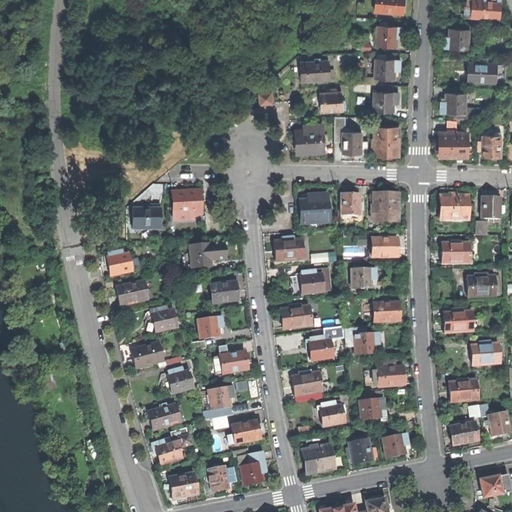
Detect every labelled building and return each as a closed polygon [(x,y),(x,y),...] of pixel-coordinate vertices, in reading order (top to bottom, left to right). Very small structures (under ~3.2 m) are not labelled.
[(375,0),(375,12),(403,14),(404,4),(403,0),(375,0)] [(500,0),(465,0),(465,8),(464,18),(471,18),(471,17),(499,18),(500,0)] [(448,38),(443,38),(443,43),(443,48),(468,49),(468,29),(471,30),(472,24),(451,23),(450,29),(449,29),(448,38)] [(376,45),(395,46),(396,36),(401,37),(402,31),(402,27),(377,25),(376,45)] [(400,60),(398,60),(398,53),(375,52),(375,59),(374,77),(374,78),(394,79),(395,69),(399,69),(399,65),(400,60)] [(483,63),(467,63),(467,71),(467,82),(495,82),(496,63),(489,63),(489,59),(483,59),(483,63)] [(301,81),(329,79),(327,61),(300,63),(301,73),(301,81)] [(374,84),(374,78),(374,77),(352,76),(352,83),(374,84)] [(319,103),(320,112),(341,111),(340,92),(319,93),(319,103)] [(374,92),(373,111),(393,112),(393,102),(398,103),(398,97),(398,92),(374,92)] [(258,94),(259,104),(271,103),(270,93),(258,94)] [(440,113),(464,114),(465,94),(445,94),(445,103),(440,103),(440,107),(440,113)] [(334,117),(334,142),(342,142),(341,154),(361,154),(361,149),(367,149),(368,141),(362,141),(362,133),(349,132),(349,128),(345,128),(345,117),(334,117)] [(297,153),(322,151),(322,142),(321,130),(321,124),(303,125),(304,130),(296,131),(296,142),(297,153)] [(385,154),(397,154),(397,129),(375,129),(375,137),(371,137),(371,144),(375,144),(375,154),(385,154)] [(466,156),(466,134),(456,134),(456,130),(450,130),(450,134),(440,134),(440,145),(440,156),(466,156)] [(490,157),(500,158),(501,136),(482,135),(481,157),(490,157)] [(172,193),(174,220),(191,218),(191,214),(198,213),(198,202),(197,191),(172,193)] [(340,215),(359,215),(359,193),(349,193),(340,193),(340,215)] [(440,207),(440,218),(466,218),(466,197),(458,197),(458,193),(451,193),(451,196),(440,196),(440,207)] [(302,222),(327,221),(326,194),(309,195),(309,200),(301,201),(302,211),(302,222)] [(374,220),(396,220),(396,195),(385,195),(374,195),(374,204),(371,204),(371,210),(374,210),(374,220)] [(480,218),(499,218),(499,197),(488,197),(480,197),(480,218)] [(159,209),(159,204),(151,204),(144,204),(144,209),(132,209),(132,229),(159,229),(159,209)] [(474,222),(474,235),(486,235),(486,222),(474,222)] [(388,239),(388,236),(378,236),(378,239),(371,239),(371,256),(395,256),(395,247),(395,239),(388,239)] [(303,259),(301,239),(293,240),(292,237),(281,237),(281,241),(273,242),(274,251),(275,262),(303,259)] [(468,243),(460,244),(459,240),(448,240),(448,244),(440,244),(441,253),(441,263),(468,263),(468,243)] [(191,267),(210,265),(210,260),(224,259),(223,244),(214,245),(189,247),(191,267)] [(357,257),(358,248),(345,247),(345,256),(357,257)] [(110,276),(131,271),(127,254),(122,255),(121,250),(108,253),(109,258),(107,259),(108,267),(110,276)] [(329,253),(311,255),(312,262),(329,261),(329,253)] [(351,289),(370,288),(370,279),(375,278),(375,273),(375,268),(350,269),(351,289)] [(300,285),(302,294),(323,291),(320,274),(316,275),(315,269),(301,271),(302,277),(299,277),(300,285)] [(431,278),(450,277),(450,269),(431,270),(431,278)] [(474,277),(466,278),(467,297),(495,296),(494,277),(487,277),(486,274),(474,274),(474,277)] [(152,301),(151,298),(147,299),(143,281),(115,287),(117,296),(119,305),(113,307),(114,310),(152,301)] [(212,302),(237,299),(236,290),(235,282),(227,284),(217,285),(209,286),(212,302)] [(373,321),(398,320),(397,312),(397,303),(388,304),(388,301),(379,301),(379,304),(372,304),(373,321)] [(153,322),(155,332),(176,327),(172,310),(167,311),(166,306),(153,310),(154,314),(151,315),(153,322)] [(282,319),(284,329),(311,325),(308,306),(281,310),(282,319)] [(446,312),(442,312),(443,322),(443,332),(471,331),(471,329),(478,328),(478,320),(470,320),(470,311),(462,311),(462,308),(446,309),(446,312)] [(118,311),(119,319),(132,316),(130,309),(118,311)] [(199,339),(218,336),(217,326),(223,326),(222,320),(221,316),(197,319),(199,339)] [(351,345),(352,351),(355,351),(355,355),(374,353),(373,344),(378,343),(378,338),(378,333),(364,334),(364,328),(343,329),(344,334),(344,339),(350,338),(350,345),(351,345)] [(336,335),(336,339),(344,339),(344,334),(343,329),(330,330),(331,335),(336,335)] [(310,351),(311,360),(331,357),(329,340),(324,341),(323,336),(310,338),(311,343),(308,343),(310,351)] [(190,351),(205,348),(204,341),(189,343),(190,351)] [(470,364),(498,363),(497,344),(490,344),(490,341),(473,342),(473,345),(469,345),(469,354),(470,364)] [(499,343),(500,352),(507,351),(506,342),(499,343)] [(135,368),(162,361),(157,343),(130,350),(133,359),(135,368)] [(68,344),(60,346),(63,357),(71,355),(68,344)] [(236,354),(236,351),(227,352),(227,355),(219,357),(212,358),(214,374),(222,373),(246,369),(245,360),(243,353),(236,354)] [(192,388),(187,371),(182,373),(181,368),(179,362),(159,368),(161,376),(164,375),(166,382),(169,381),(170,386),(172,393),(192,388)] [(401,367),(392,368),(392,365),(384,365),(385,369),(376,370),(376,372),(371,372),(372,386),(378,385),(378,386),(402,384),(401,375),(401,367)] [(51,368),(38,371),(41,384),(54,381),(51,368)] [(292,387),(294,397),(321,392),(321,390),(318,375),(318,372),(290,377),(292,387)] [(448,392),(449,402),(476,399),(475,380),(467,380),(451,382),(447,382),(448,392)] [(231,387),(208,391),(211,410),(204,411),(205,420),(211,418),(225,416),(227,416),(226,407),(229,407),(228,397),(233,396),(232,391),(231,387)] [(382,393),(358,395),(358,401),(383,398),(382,393)] [(383,398),(358,401),(360,420),(380,418),(380,421),(385,420),(383,398)] [(322,427),(343,423),(340,406),(335,407),(334,402),(321,404),(322,409),(319,410),(321,418),(322,427)] [(150,422),(152,430),(179,423),(174,405),(147,412),(150,422)] [(462,407),(463,419),(472,418),(472,420),(455,423),(456,427),(448,429),(450,436),(451,444),(483,438),(479,417),(478,405),(462,407)] [(487,416),(488,421),(484,422),(486,431),(490,431),(491,436),(501,434),(510,433),(506,412),(487,416)] [(211,418),(213,430),(227,427),(225,416),(211,418)] [(252,419),(233,422),(233,425),(231,426),(233,434),(226,435),(228,444),(234,442),(258,438),(257,429),(255,421),(253,421),(252,419)] [(299,435),(312,432),(311,426),(298,429),(299,435)] [(169,438),(156,442),(150,444),(152,449),(154,455),(158,454),(160,464),(181,458),(176,442),(179,441),(180,447),(191,444),(188,434),(186,427),(170,432),(172,437),(169,438)] [(405,434),(382,438),(385,457),(394,455),(404,454),(403,451),(408,450),(405,434)] [(348,443),(352,463),(361,462),(370,460),(366,439),(348,443)] [(307,472),(332,467),(327,446),(318,448),(318,445),(311,447),(312,450),(303,452),(305,462),(307,472)] [(262,481),(260,472),(265,471),(264,462),(261,452),(247,455),(248,458),(238,460),(240,467),(243,485),(254,483),(262,481)] [(207,470),(211,492),(220,490),(227,488),(226,480),(229,480),(228,472),(224,472),(224,469),(223,467),(207,470)] [(235,482),(236,482),(233,467),(224,469),(224,472),(228,472),(229,480),(230,482),(235,481),(235,482)] [(186,496),(197,494),(193,473),(168,478),(172,499),(186,496)] [(511,491),(511,489),(509,473),(498,476),(501,493),(511,491)] [(501,493),(498,476),(490,477),(479,479),(483,497),(501,493)] [(365,502),(367,511),(361,511),(385,511),(383,499),(374,500),(365,502)]
